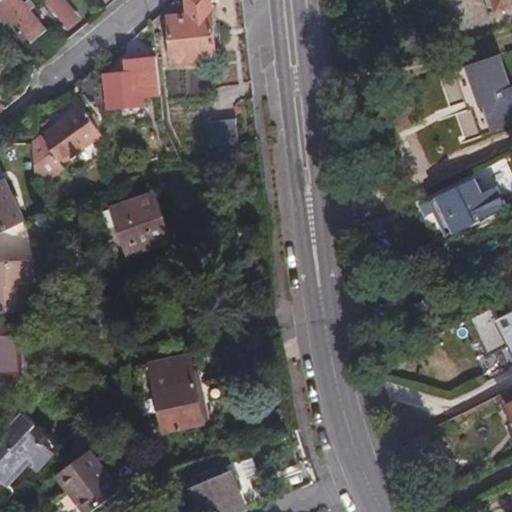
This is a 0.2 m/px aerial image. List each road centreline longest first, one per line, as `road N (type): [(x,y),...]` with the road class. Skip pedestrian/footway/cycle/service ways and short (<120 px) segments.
road 1 (secondary): [(287,0),(331,358),(352,446),(382,511)]
road 2 (unknown): [(288,10),(511,30)]
road 3 (unknown): [(352,446),(511,371)]
road 4 (residential): [(51,76),(145,0)]
